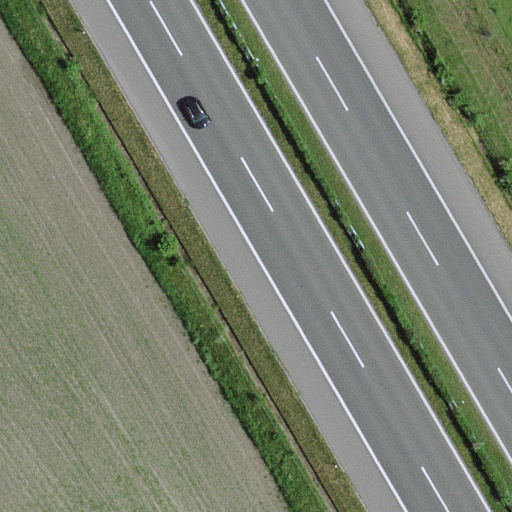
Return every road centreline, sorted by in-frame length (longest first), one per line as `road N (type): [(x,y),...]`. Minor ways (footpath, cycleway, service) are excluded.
road 1 (motorway): [(142,0),(440,511)]
road 2 (motorway): [(511,397),(280,0)]
